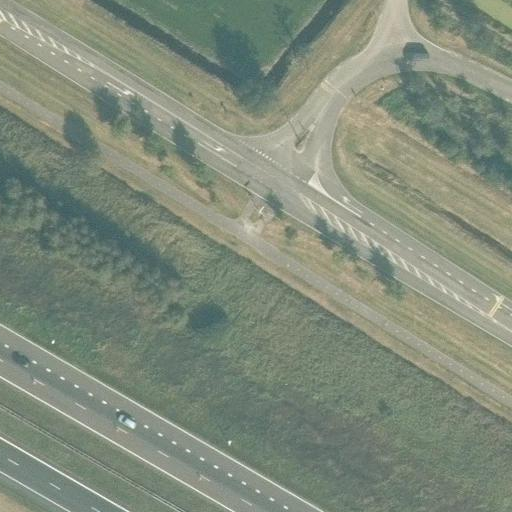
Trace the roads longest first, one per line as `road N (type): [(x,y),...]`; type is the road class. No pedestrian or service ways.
road 1 (tertiary): [(266,178),(0,12)]
road 2 (motorway): [(260,511),(0,359)]
road 3 (tertiary): [(511,332),(290,192)]
road 4 (tertiary): [(511,92),(445,61),(391,59)]
